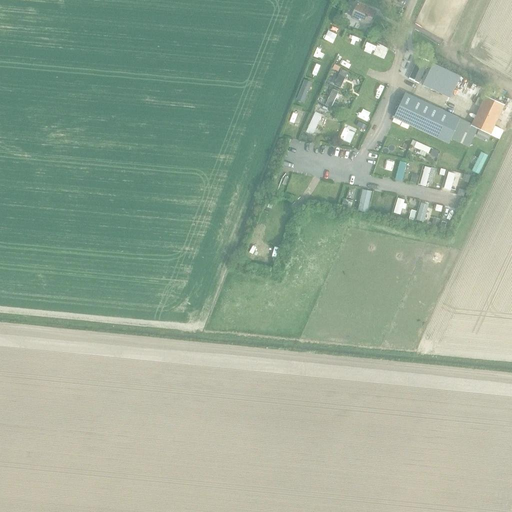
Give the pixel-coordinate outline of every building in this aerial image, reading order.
[(352,17),(369,25),(375,11),(358,3),(352,17)] [(339,36),(341,25),(331,23),(328,33),(339,36)] [(409,79),(419,83),(429,61),(419,57),(409,79)] [(345,58),(336,76),(347,81),(355,63),(345,58)] [(430,71),(428,77),(447,84),(449,78),(430,71)] [(394,118),(449,143),(460,119),(406,93),(394,118)] [(471,126),(490,135),(504,105),(486,96),(471,126)] [(298,102),(294,115),(301,117),(305,105),(298,102)] [(311,124),(319,129),(330,109),(322,105),(311,124)] [(349,136),(358,138),(360,128),(351,126),(349,136)] [(436,147),(438,140),(418,133),(415,139),(436,147)] [(439,141),(436,147),(442,151),(446,145),(439,141)] [(433,179),(437,161),(430,159),(426,178),(433,179)] [(453,165),(452,183),(461,183),(462,166),(453,165)] [(408,206),(411,199),(400,195),(398,202),(408,206)] [(429,214),(434,197),(427,195),(422,212),(429,214)] [(419,213),(422,203),(416,202),(414,212),(419,213)] [(444,219),(446,212),(439,209),(436,216),(444,219)]
